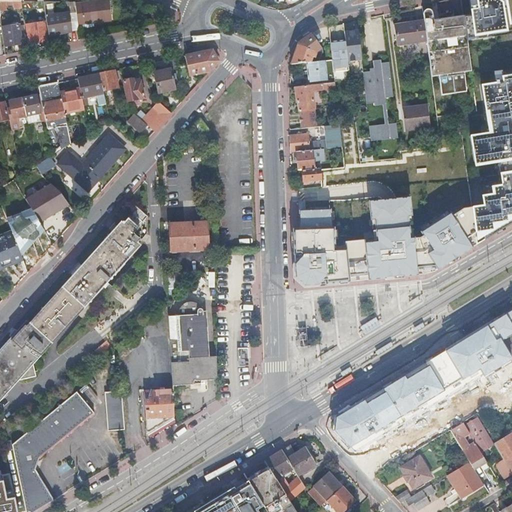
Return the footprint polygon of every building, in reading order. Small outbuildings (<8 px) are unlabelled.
[(471,15),(464,16),(467,40),(483,37),(483,34),(506,31),(505,26),(509,26),(509,25),(506,1),(502,2),(501,0),(469,0),(470,1),(469,1),(471,15)] [(108,1),(75,4),(77,26),(93,24),(110,22),(108,1)] [(14,10),(22,9),(21,2),(13,2),(14,10)] [(75,4),(75,2),(65,2),(66,14),(54,15),(53,2),(44,2),(48,36),(78,30),(78,29),(77,26),(75,4)] [(477,112),(473,81),(467,40),(464,16),(433,20),(432,13),(432,12),(431,11),(431,10),(430,10),(429,9),(428,9),(427,9),(426,5),(422,6),(424,20),(427,41),(431,77),(434,97),(437,117),(454,114),(456,114),(455,111),(456,111),(458,111),(459,114),(477,112)] [(0,21),(1,29),(3,28),(5,47),(21,44),(19,26),(6,28),(5,20),(0,21)] [(417,42),(427,41),(424,20),(416,22),(394,26),(397,45),(403,44),(405,55),(419,53),(417,42)] [(28,44),(47,41),(44,22),(26,25),(28,44)] [(506,31),(483,34),(483,37),(483,38),(511,33),(511,32),(511,25),(509,25),(509,26),(505,26),(506,31)] [(348,61),(361,60),(358,30),(345,32),(346,40),(348,61)] [(312,31),(297,44),(291,65),(306,63),(310,62),(312,57),(325,45),(312,31)] [(349,70),(348,61),(346,40),(330,42),(332,60),(333,72),(345,70),(348,70),(349,70)] [(212,50),(185,56),(187,67),(178,69),(181,82),(190,80),(190,76),(208,72),(218,61),(212,50)] [(369,126),(370,141),(398,138),(396,123),(388,124),(385,98),(393,97),(389,62),(381,63),(381,60),(372,61),(373,68),(374,71),(370,71),(363,72),(366,103),(374,102),(374,105),(382,104),(385,124),(369,126)] [(327,80),(325,61),(323,61),(316,62),(310,62),(306,63),(308,82),(327,80)] [(175,89),(171,69),(154,73),(158,93),(175,89)] [(511,73),(502,75),(501,71),(493,72),(495,84),(481,86),(485,112),(487,112),(491,133),(470,136),(474,161),(486,159),(487,163),(497,162),(501,182),(480,186),(483,206),(472,208),(475,233),(483,232),(485,239),(511,223),(511,157),(511,155),(511,73)] [(100,74),(103,91),(118,88),(114,72),(110,73),(109,72),(100,74)] [(102,105),(106,104),(103,91),(100,74),(78,79),(80,89),(83,105),(88,104),(87,98),(97,96),(98,98),(100,98),(102,105)] [(125,81),(124,82),(128,101),(144,98),(141,81),(134,82),(133,80),(132,80),(131,78),(125,79),(125,81)] [(322,91),(335,89),(335,82),(301,86),(295,87),(296,103),(298,103),(299,128),(317,126),(312,90),(319,89),(322,91)] [(58,131),(61,149),(71,143),(65,114),(60,93),(59,83),(39,87),(40,95),(46,120),(47,128),(51,127),(49,119),(60,117),(63,130),(58,131)] [(84,110),(83,105),(80,89),(60,93),(65,114),(84,110)] [(23,99),(27,117),(40,114),(41,116),(38,117),(39,123),(46,120),(40,95),(23,99)] [(10,120),(12,130),(20,128),(19,118),(27,117),(23,99),(10,102),(10,105),(7,105),(8,113),(10,120)] [(147,125),(154,132),(171,113),(159,102),(142,121),(147,125)] [(0,121),(9,120),(5,103),(0,103),(0,121)] [(430,129),(427,105),(402,109),(405,132),(430,129)] [(140,133),(147,125),(142,121),(134,114),(127,121),(140,133)] [(193,126),(201,136),(209,130),(200,119),(193,126)] [(89,132),(96,127),(95,125),(91,127),(89,120),(87,120),(89,132)] [(322,149),(341,147),(339,129),(339,125),(324,126),(326,141),(316,142),(311,143),(311,140),(308,140),(307,133),(289,135),(290,153),(296,152),(312,150),(322,149)] [(324,126),(314,128),(316,142),(326,141),(324,126)] [(82,164),(69,153),(58,164),(72,176),(72,177),(88,191),(114,162),(113,161),(124,148),(109,135),(82,164)] [(322,149),(312,150),(296,152),(298,170),(302,170),(314,169),(314,166),(313,161),(323,160),(322,149)] [(320,180),(319,169),(319,168),(314,169),(302,170),(303,181),(320,180)] [(330,208),(300,209),(299,230),(292,231),(294,280),(294,287),(374,280),(386,280),(430,274),(476,244),(472,208),(461,209),(451,216),(449,213),(421,231),(422,235),(419,237),(411,239),(409,198),(388,199),(370,203),(374,242),(365,243),(364,239),(344,241),(345,251),(333,251),(330,208)] [(109,235),(29,323),(26,320),(6,342),(0,348),(0,401),(18,381),(35,378),(33,365),(112,276),(140,246),(137,243),(140,240),(138,238),(139,237),(134,232),(138,228),(127,219),(123,224),(120,222),(109,235)] [(208,250),(207,222),(169,224),(171,252),(208,250)] [(0,267),(23,259),(12,231),(0,235),(0,267)] [(483,232),(475,233),(476,244),(485,239),(483,232)] [(173,275),(166,276),(168,305),(176,298),(173,275)] [(217,375),(217,356),(206,357),(204,312),(203,311),(203,309),(201,307),(200,305),(198,304),(196,303),(194,302),(192,302),(190,302),(187,302),(185,303),(183,304),(181,306),(180,307),(179,309),(178,312),(178,314),(178,316),(168,316),(172,386),(192,385),(192,382),(195,380),(196,381),(197,381),(198,381),(199,381),(200,381),(201,381),(205,380),(208,380),(214,380),(215,379),(216,379),(216,378),(217,378),(217,377),(217,376),(217,375)] [(511,311),(333,420),(330,427),(349,448),(478,370),(482,377),(511,358),(511,311)] [(143,323),(138,317),(127,325),(133,332),(143,323)] [(360,326),(365,335),(380,325),(375,317),(360,326)] [(145,340),(137,331),(118,346),(119,361),(145,340)] [(174,417),(173,390),(144,392),(147,433),(174,417)] [(26,511),(34,511),(52,500),(35,472),(37,460),(93,412),(77,392),(14,446),(26,511)] [(124,431),(121,393),(104,393),(108,431),(124,431)] [(494,446),(494,445),(477,417),(465,424),(471,434),(474,432),(477,438),(473,440),(475,442),(481,453),(494,446)] [(450,431),(469,462),(469,463),(474,470),(487,462),(481,453),(475,442),(469,446),(463,438),(470,434),(463,423),(454,429),(450,431)] [(494,446),(504,463),(511,457),(511,434),(494,445),(494,446)] [(295,454),(290,445),(282,451),(293,469),(297,475),(314,464),(305,448),(295,454)] [(289,501),(304,487),(302,482),(301,483),(299,481),(291,489),(284,478),(289,475),(288,472),(293,469),(282,451),(265,461),(268,466),(272,472),(289,501)] [(432,478),(419,456),(400,468),(413,489),(432,478)] [(474,470),(469,463),(452,473),(462,489),(456,492),(461,500),(483,486),(474,470)] [(295,511),(289,501),(272,472),(268,466),(247,479),(266,511),(295,511)] [(327,500),(341,487),(329,473),(308,491),(321,505),(327,500)] [(447,476),(456,492),(462,489),(452,473),(447,476)] [(266,511),(247,479),(191,511),(266,511)] [(411,497),(405,500),(409,506),(414,502),(419,510),(430,504),(425,497),(434,491),(431,485),(411,497)] [(341,511),(354,501),(341,487),(327,500),(337,511),(341,511)] [(394,498),(400,504),(405,500),(411,497),(407,490),(394,498)]
